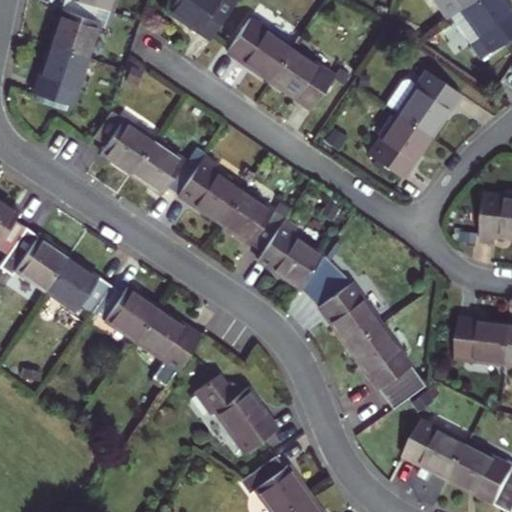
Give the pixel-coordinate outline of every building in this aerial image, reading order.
[(122,14),(103,9),(70,0),(58,46),(100,57),(109,27),(118,30),(122,14)] [(115,0),(70,0),(103,9),(122,14),(126,3),(115,0)] [(168,0),(165,6),(196,28),(209,37),(213,31),(229,8),(233,2),(234,0),(168,0)] [(511,31),(511,5),(508,0),(470,0),(463,6),(492,46),(511,31)] [(290,39),(249,11),(225,47),(267,77),(290,39)] [(332,68),(290,39),(267,77),(306,104),(332,68)] [(85,110),(100,57),(58,46),(44,98),(85,110)] [(457,87),(421,63),(395,104),(432,126),(457,87)] [(402,171),(432,126),(395,104),(367,147),(402,171)] [(105,123),(94,140),(103,146),(98,153),(127,172),(151,138),(111,111),(105,123)] [(194,168),(151,138),(127,172),(158,193),(164,185),(176,193),(194,168)] [(206,152),(194,168),(176,193),(218,221),(242,187),(211,165),(216,159),(206,152)] [(273,208),(242,187),(218,221),(260,249),(278,224),(267,216),(273,208)] [(511,190),(489,189),(487,239),(502,241),(502,232),(511,232),(511,190)] [(28,210),(0,191),(0,242),(14,253),(31,227),(20,221),(28,210)] [(322,252),(278,224),(260,249),(255,257),(296,287),(322,252)] [(73,255),(31,227),(14,253),(25,260),(20,268),(51,288),(73,255)] [(112,280),(73,255),(51,288),(81,307),(86,297),(96,304),(112,280)] [(124,287),(112,280),(96,304),(137,333),(161,298),(130,277),(124,287)] [(379,321),(349,281),(317,306),(348,347),(379,321)] [(203,328),(161,298),(137,333),(179,361),(203,328)] [(511,321),(511,320),(461,314),(456,358),(506,364),(511,321)] [(410,362),(379,321),(348,347),(378,388),(391,406),(424,380),(410,362)] [(219,367),(197,382),(245,449),(278,424),(248,383),(236,391),(219,367)] [(467,438),(420,414),(402,453),(448,477),(467,438)] [(511,460),(467,438),(448,477),(492,499),(510,508),(511,503),(511,460)] [(277,449),(254,464),(262,476),(256,480),(278,511),(313,487),(291,456),(284,460),(277,449)] [(330,511),(313,487),(278,511),(330,511)]
